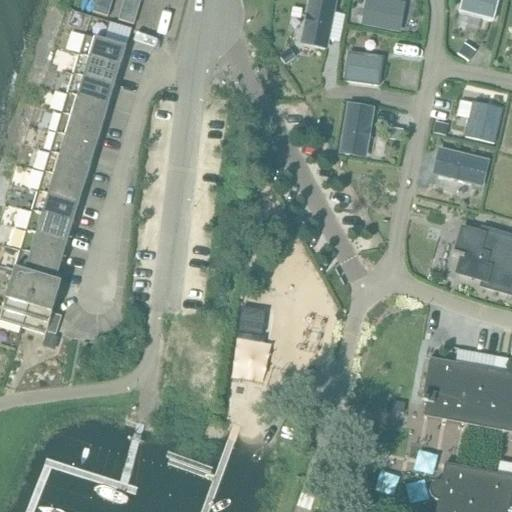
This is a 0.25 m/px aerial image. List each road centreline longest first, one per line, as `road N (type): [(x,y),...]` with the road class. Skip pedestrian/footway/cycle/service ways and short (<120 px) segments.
road 1 (unclassified): [(0,406),(142,385),(155,343),(197,37)]
road 2 (residential): [(197,37),(141,82),(84,330)]
